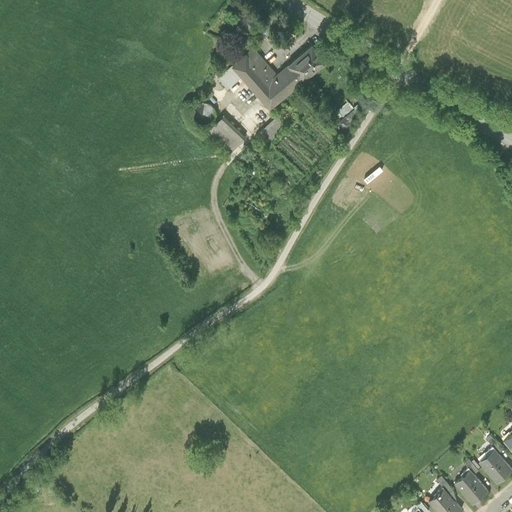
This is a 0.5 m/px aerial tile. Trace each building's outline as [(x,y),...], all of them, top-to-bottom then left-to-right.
[(259,44),(223,74),(232,84),(246,73),(275,106),(332,57),(317,40),(282,70),(259,44)] [(291,122),(282,112),(261,133),(270,143),(291,122)] [(249,136),(227,114),(212,128),(234,151),(249,136)] [(511,430),(502,439),(511,450),(511,430)] [(493,447),(478,460),(496,481),(511,468),(493,447)] [(469,467),(453,481),(471,502),(487,489),(469,467)] [(443,488),(428,499),(438,511),(456,511),(460,509),(443,488)]
